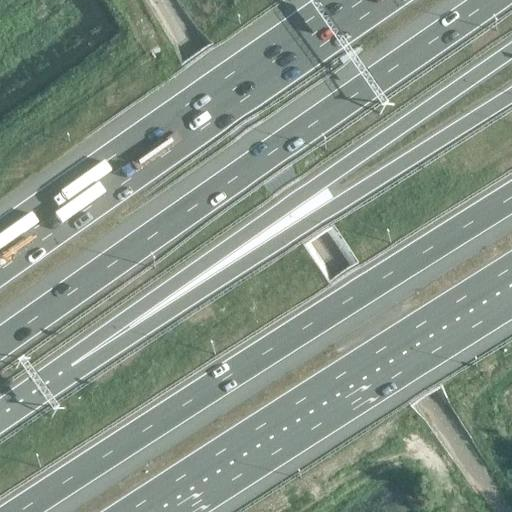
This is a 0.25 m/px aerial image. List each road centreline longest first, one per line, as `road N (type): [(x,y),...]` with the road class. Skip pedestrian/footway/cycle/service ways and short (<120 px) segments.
road 1 (motorway): [(492,0),(0,343)]
road 2 (motorway): [(20,511),(511,199)]
road 3 (motorway): [(62,369),(511,49)]
road 4 (motorway): [(62,369),(511,94)]
road 5 (motorway): [(364,0),(0,256)]
road 6 (motorway): [(155,511),(511,287)]
